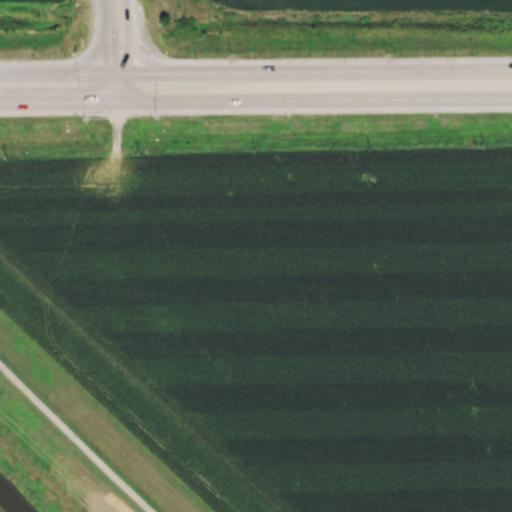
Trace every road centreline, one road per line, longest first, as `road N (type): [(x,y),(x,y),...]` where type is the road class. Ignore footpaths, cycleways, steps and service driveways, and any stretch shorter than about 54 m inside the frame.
road 1 (primary): [(120,102),(511,98)]
road 2 (primary): [(511,71),(129,73)]
road 3 (primary): [(129,73),(0,74)]
road 4 (primary): [(0,103),(120,102)]
